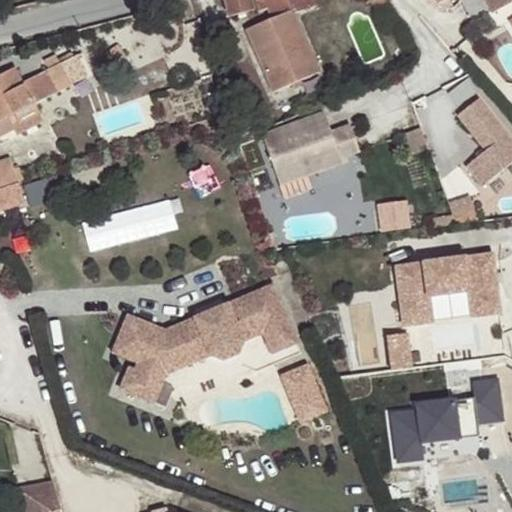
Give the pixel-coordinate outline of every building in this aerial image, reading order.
[(223,0),(228,19),(254,12),(250,0),(223,0)] [(272,95),(319,75),(294,16),(317,8),(314,0),(256,0),(254,1),(258,14),(267,12),(269,21),(245,32),(272,95)] [(364,0),(379,17),(391,9),(383,0),(364,0)] [(511,3),(511,0),(484,0),(492,15),(501,9),(511,3)] [(511,27),(511,3),(501,9),(511,27)] [(0,124),(73,86),(62,65),(24,85),(16,69),(0,77),(0,124)] [(483,188),(511,164),(511,143),(478,102),(459,117),(487,153),(467,169),(483,188)] [(278,188),(341,166),(328,129),(306,138),(300,124),(262,137),(278,188)] [(6,156),(0,158),(0,186),(15,182),(6,156)] [(383,202),(385,230),(416,228),(414,200),(383,202)] [(487,249),(393,263),(401,319),(433,315),(431,294),(466,289),(469,314),(496,310),(487,249)] [(296,341),(272,284),(165,329),(128,314),(113,350),(138,361),(155,367),(160,355),(180,346),(187,363),(209,353),(222,358),(237,352),(242,339),(262,330),(271,351),(296,341)] [(394,370),(419,367),(415,332),(390,335),(394,370)] [(165,371),(187,363),(180,346),(160,355),(155,367),(138,361),(135,369),(128,366),(120,387),(153,401),(165,371)] [(305,423),(336,410),(315,361),(284,374),(305,423)] [(393,414),(398,461),(422,459),(421,443),(478,437),(477,423),(502,420),(498,381),(472,384),(474,399),(417,406),(418,412),(393,414)] [(26,511),(51,511),(58,511),(50,482),(22,488),(26,511)]
